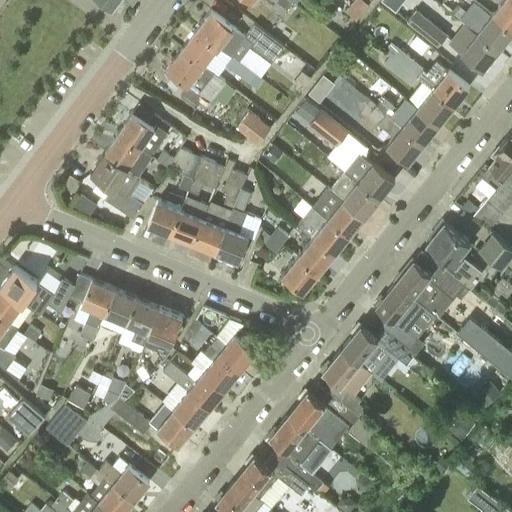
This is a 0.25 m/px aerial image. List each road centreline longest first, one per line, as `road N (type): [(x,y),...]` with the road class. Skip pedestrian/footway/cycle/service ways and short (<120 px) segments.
road 1 (residential): [(309,336),(273,312),(13,204)]
road 2 (residential): [(309,336),(511,85)]
road 3 (residential): [(167,511),(309,336)]
road 4 (residential): [(13,204),(132,48)]
